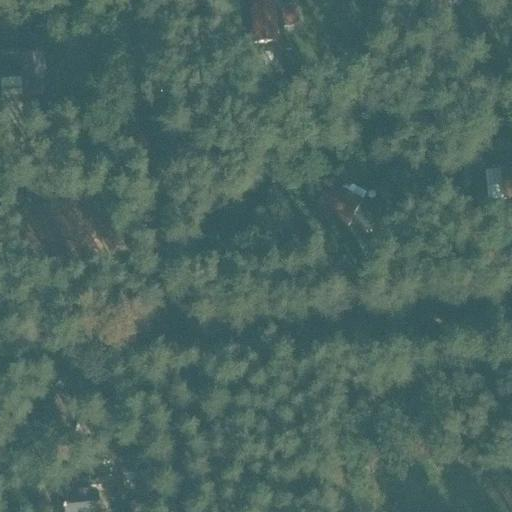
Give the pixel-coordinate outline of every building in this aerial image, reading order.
[(279,0),(248,0),(252,46),(283,44),(281,28),(292,27),(297,23),(296,11),(292,7),(280,8),(279,0)] [(431,0),(426,6),(444,18),(458,0),(431,0)] [(0,98),(45,97),(44,55),(0,56),(0,98)] [(502,77),(468,80),(470,95),(503,92),(502,77)] [(388,112),(369,115),(376,146),(394,143),(388,112)] [(503,170),(484,172),(486,203),(511,200),(511,172),(503,173),(503,170)] [(316,182),(305,200),(317,206),(313,211),(346,230),(350,224),(363,231),(368,230),(372,224),(371,217),(357,210),(359,206),(352,202),(355,197),(361,201),(368,189),(347,178),(341,189),(348,193),(345,198),(316,182)] [(9,271),(46,267),(40,220),(3,224),(9,271)]
